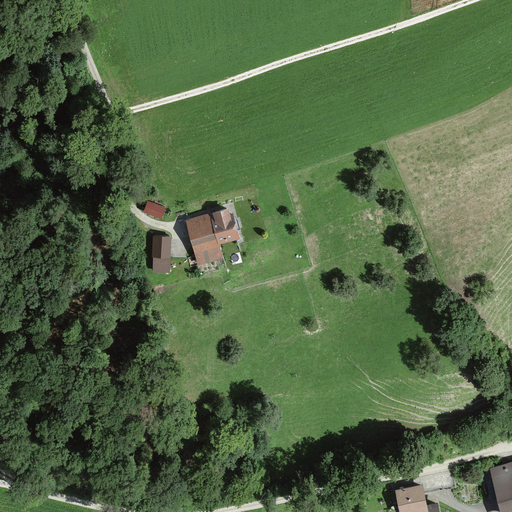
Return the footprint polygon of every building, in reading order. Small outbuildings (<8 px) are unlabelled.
[(163,210),(146,204),(142,214),(159,220),(163,210)] [(224,210),(179,222),(192,268),(220,260),(215,242),(232,237),(224,210)] [(167,240),(150,240),(149,272),(166,272),(167,240)] [(511,511),(511,460),(491,466),(502,511),(511,511)] [(423,481),(395,487),(400,511),(440,511),(438,500),(427,502),(423,481)]
